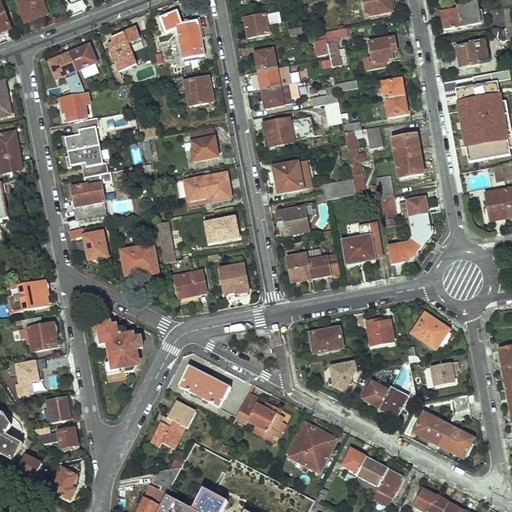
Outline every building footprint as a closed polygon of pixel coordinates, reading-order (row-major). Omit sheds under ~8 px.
[(0,0),(0,34),(12,29),(0,0)] [(42,0),(17,0),(27,24),(49,15),(42,0)] [(363,0),(367,16),(393,12),(390,0),(363,0)] [(511,6),(511,0),(505,0),(501,1),(503,9),(511,6)] [(458,10),(442,12),(445,31),(482,24),(478,3),(457,7),(458,10)] [(511,28),(511,6),(503,9),(506,30),(511,28)] [(179,14),(163,20),(168,34),(178,30),(184,60),(205,56),(199,23),(184,25),(179,14)] [(281,14),(267,17),(250,20),(254,38),(271,35),(269,27),(283,24),(281,14)] [(315,35),(310,21),(305,23),(307,28),(290,31),(292,39),(315,35)] [(511,28),(506,30),(498,32),(499,36),(497,37),(495,39),(495,42),(497,44),(499,45),(502,44),(505,41),(511,40),(511,28)] [(330,59),(332,69),(342,67),(337,43),(335,44),(335,39),(347,36),(346,29),(325,33),(327,41),(330,55),(330,59)] [(141,41),(137,30),(113,39),(114,43),(109,45),(117,64),(109,67),(112,75),(120,72),(120,73),(137,66),(128,46),(141,41)] [(370,44),(374,65),(399,61),(395,39),(370,44)] [(330,55),(327,41),(317,43),(320,57),(330,55)] [(458,50),(461,69),(481,66),(481,63),(489,62),(486,41),(472,43),(473,48),(458,50)] [(78,72),(85,90),(90,88),(82,70),(97,64),(91,48),(71,55),(78,72)] [(260,73),(278,70),(274,51),(256,54),(260,73)] [(78,72),(71,55),(51,63),(58,79),(78,72)] [(331,68),(330,60),(322,62),(323,70),(331,68)] [(302,83),(300,73),(291,75),(290,68),(278,70),(260,73),(263,91),(299,84),(302,83)] [(475,87),(456,91),(469,163),(511,155),(500,97),(495,97),(490,75),(473,78),(475,87)] [(185,83),(190,107),(211,103),(209,90),(212,90),(210,78),(185,83)] [(336,88),(337,91),(357,88),(355,80),(336,84),(336,88)] [(402,80),(383,83),(385,100),(406,97),(402,80)] [(0,117),(12,116),(9,103),(7,101),(6,98),(8,97),(5,81),(0,81),(0,117)] [(294,104),(293,100),(302,98),(299,84),(263,91),(267,109),(294,104)] [(337,91),(336,88),(326,90),(328,97),(326,98),(327,105),(339,102),(337,91)] [(84,96),(62,100),(66,123),(89,119),(84,96)] [(406,97),(385,100),(389,118),(408,114),(406,97)] [(299,120),(301,138),(314,136),(311,118),(299,120)] [(89,121),(78,122),(81,135),(67,138),(71,167),(86,164),(88,177),(108,173),(106,165),(103,165),(97,129),(100,128),(98,119),(89,121)] [(266,126),(267,136),(270,136),(272,148),(295,144),(291,121),(266,126)] [(345,134),(362,131),(360,122),(343,126),(345,134)] [(149,140),(158,138),(154,125),(139,128),(142,141),(149,140)] [(383,147),(379,127),(366,130),(370,149),(383,147)] [(214,129),(191,133),(195,152),(192,152),(194,163),(219,158),(214,129)] [(359,155),(356,137),(364,135),(363,130),(362,131),(345,134),(345,136),(347,146),(354,181),(357,195),(366,193),(360,162),(366,161),(364,154),(359,155)] [(15,133),(0,135),(0,160),(3,174),(22,170),(15,133)] [(396,160),(421,155),(417,135),(393,140),(396,160)] [(142,141),(145,159),(152,156),(149,140),(142,141)] [(421,155),(396,160),(400,179),(424,175),(421,155)] [(278,185),(280,196),(312,190),(308,164),(278,170),(280,184),(278,185)] [(511,180),(511,177),(510,164),(501,165),(511,218),(511,188),(510,181),(511,180)] [(501,165),(494,167),(498,193),(486,196),(491,222),(511,218),(501,165)] [(146,166),(139,167),(141,174),(148,173),(147,171),(146,166)] [(226,174),(185,182),(189,201),(212,197),(213,201),(231,197),(226,174)] [(381,198),(393,196),(390,176),(378,178),(379,185),(379,191),(381,198)] [(354,181),(324,187),(327,201),(357,195),(354,181)] [(0,183),(0,220),(9,219),(2,184),(0,183)] [(88,185),(73,189),(79,222),(108,217),(102,185),(89,187),(88,185)] [(379,191),(379,185),(369,187),(370,193),(379,191)] [(385,220),(397,218),(393,196),(381,198),(385,220)] [(410,217),(429,214),(426,199),(408,202),(410,217)] [(285,231),(286,238),(309,233),(305,209),(296,211),(282,214),(278,215),(280,225),(279,226),(279,227),(278,228),(278,229),(278,230),(279,231),(280,232),(281,232),(283,232),(285,231)] [(389,246),(392,265),(412,262),(432,232),(429,214),(410,217),(413,235),(408,242),(389,246)] [(214,217),(203,219),(204,226),(206,225),(210,244),(239,239),(236,220),(215,223),(214,217)] [(385,220),(386,228),(398,225),(397,218),(385,220)] [(371,236),(342,242),(347,266),(376,260),(376,258),(383,257),(376,222),(369,223),(371,236)] [(165,264),(184,261),(183,257),(175,258),(168,224),(158,225),(165,264)] [(69,232),(71,240),(85,237),(83,229),(69,232)] [(103,234),(85,237),(90,261),(109,258),(103,234)] [(153,247),(122,254),(126,273),(135,272),(136,275),(145,273),(146,276),(158,274),(153,247)] [(320,250),(308,252),(308,256),(313,280),(340,275),(337,256),(321,259),(320,250)] [(313,280),(308,256),(288,260),(292,284),(313,280)] [(250,292),(245,266),(220,271),(225,294),(237,291),(238,294),(250,292)] [(203,273),(176,278),(180,298),(207,293),(203,273)] [(22,296),(11,298),(14,313),(49,306),(44,283),(20,288),(22,296)] [(11,298),(22,296),(20,288),(9,290),(11,298)] [(426,313),(410,334),(435,351),(439,346),(444,349),(453,336),(449,333),(450,330),(426,313)] [(41,314),(16,319),(17,323),(23,322),(28,347),(32,346),(33,353),(57,349),(53,324),(43,326),(41,314)] [(390,319),(366,323),(371,346),(394,342),(390,319)] [(132,364),(131,357),(136,356),(135,347),(142,346),(140,336),(133,337),(133,332),(124,333),(125,333),(125,332),(125,331),(125,329),(125,328),(124,327),(123,326),(121,326),(119,327),(119,325),(116,326),(115,323),(110,324),(109,320),(96,322),(99,342),(106,341),(110,368),(123,366),(124,373),(127,372),(126,365),(132,364)] [(340,329),(311,334),(315,354),(343,349),(340,329)] [(410,364),(420,362),(416,355),(414,347),(407,348),(409,355),(410,364)] [(511,348),(500,350),(511,417),(511,348)] [(45,362),(11,367),(12,373),(19,372),(20,384),(16,385),(18,397),(21,397),(22,400),(26,399),(25,396),(34,395),(32,383),(43,381),(41,371),(46,369),(45,362)] [(457,363),(431,368),(434,388),(455,384),(454,377),(453,372),(456,372),(459,371),(457,363)] [(358,386),(366,372),(358,371),(357,364),(332,367),(335,388),(345,394),(352,382),(358,386)] [(230,388),(189,368),(179,388),(191,394),(190,397),(208,405),(209,403),(220,409),(230,388)] [(381,410),(390,393),(373,383),(363,401),(381,410)] [(390,393),(381,410),(398,419),(409,399),(392,390),(390,393)] [(254,397),(248,395),(239,414),(249,419),(247,423),(255,428),(274,437),(278,439),(285,426),(279,423),(281,418),(279,416),(281,412),(273,408),(270,412),(263,409),(251,402),(254,397)] [(468,396),(453,399),(455,406),(469,403),(468,396)] [(68,399),(49,403),(53,424),(72,420),(75,419),(73,408),(70,409),(68,399)] [(26,411),(29,408),(28,402),(16,404),(15,405),(20,412),(26,411)] [(469,403),(455,406),(456,415),(453,422),(472,419),(469,403)] [(160,425),(153,439),(162,443),(160,447),(168,451),(172,443),(174,444),(181,431),(185,433),(194,415),(175,405),(166,420),(163,426),(160,425)] [(22,448),(24,445),(7,435),(12,426),(5,415),(0,413),(0,454),(15,462),(22,448)] [(239,414),(235,422),(245,427),(247,423),(249,419),(239,414)] [(440,447),(450,427),(424,414),(414,434),(440,447)] [(316,430),(306,424),(288,458),(319,474),(335,443),(315,433),(316,430)] [(450,427),(440,447),(464,460),(475,440),(450,427)] [(33,431),(38,437),(52,435),(50,428),(33,431)] [(274,437),(255,428),(253,434),(270,443),(274,437)] [(75,430),(59,433),(62,449),(78,446),(75,430)] [(24,445),(22,448),(28,451),(34,441),(28,438),(24,445)] [(162,443),(153,439),(150,445),(158,450),(160,447),(162,443)] [(220,454),(229,458),(231,452),(223,448),(220,454)] [(357,476),(366,460),(350,452),(342,468),(357,476)] [(43,464),(26,455),(17,473),(39,484),(47,471),(41,468),(43,464)] [(185,463),(177,459),(171,471),(181,472),(183,468),(185,463)] [(357,476),(356,478),(378,489),(388,471),(366,460),(357,476)] [(64,470),(53,491),(71,501),(77,490),(74,488),(79,478),(64,470)] [(171,471),(164,473),(157,484),(170,492),(172,490),(174,486),(181,472),(171,471)] [(404,479),(388,471),(378,489),(375,495),(373,500),(388,508),(404,479)] [(353,483),(375,495),(378,489),(356,478),(353,483)] [(167,493),(151,486),(145,499),(148,500),(143,508),(140,506),(137,511),(158,511),(161,506),(162,506),(167,493)] [(315,503),(320,506),(327,493),(321,489),(314,503),(315,503)] [(191,511),(185,511),(165,502),(159,511),(250,511),(246,509),(244,511),(221,511),(227,502),(203,490),(191,511)] [(424,511),(429,511),(437,498),(422,491),(414,507),(424,511)] [(437,498),(429,511),(444,511),(448,504),(437,498)] [(318,511),(320,506),(315,503),(310,511),(311,511),(314,511),(316,510),(318,511)]
